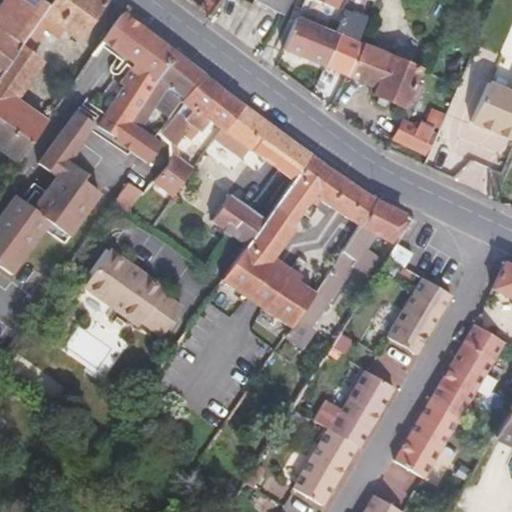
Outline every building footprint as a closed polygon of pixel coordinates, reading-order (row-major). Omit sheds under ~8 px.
[(0,0),(0,29),(18,43),(26,32),(35,19),(39,14),(46,5),(38,0),(0,0)] [(76,40),(107,0),(106,0),(49,0),(46,5),(39,14),(76,40)] [(201,0),(195,8),(209,18),(222,0),(201,0)] [(254,0),(280,13),(287,0),(254,0)] [(313,0),(333,8),(336,0),(313,0)] [(282,50),(345,76),(361,45),(361,44),(357,42),(365,20),(343,11),(334,33),(296,18),(282,50)] [(100,45),(116,56),(120,51),(140,24),(123,12),(100,45)] [(0,150),(15,161),(44,123),(12,99),(38,61),(28,54),(47,28),(35,19),(26,32),(18,43),(16,46),(0,67),(0,150)] [(94,122),(96,125),(112,136),(115,138),(174,52),(140,24),(120,51),(132,61),(129,65),(118,80),(122,83),(96,119),(94,122)] [(18,43),(0,29),(0,67),(16,46),(18,43)] [(418,69),(361,45),(345,76),(374,87),(372,94),(402,107),(404,101),(406,97),(412,82),(418,69)] [(120,51),(116,56),(124,61),(129,65),(132,61),(120,51)] [(109,139),(125,150),(143,163),(156,144),(152,136),(155,133),(162,124),(178,104),(180,101),(203,74),(174,52),(115,138),(112,136),(109,139)] [(117,71),(124,61),(116,56),(109,66),(109,69),(111,72),(113,73),(117,71)] [(207,122),(210,124),(232,96),(210,80),(203,74),(180,101),(178,104),(162,124),(178,137),(184,130),(194,137),(207,122)] [(468,123),(511,141),(511,87),(506,89),(487,81),(468,123)] [(422,87),(412,82),(406,97),(404,101),(414,106),(422,87)] [(210,124),(222,132),(243,104),(232,96),(210,124)] [(284,134),(268,123),(243,104),(222,132),(214,142),(241,160),(248,151),(264,162),(284,134)] [(86,129),(91,133),(96,125),(94,122),(96,119),(78,105),(60,129),(65,132),(67,130),(78,138),(86,129)] [(402,120),(392,139),(422,154),(431,135),(402,120)] [(121,155),(125,150),(109,139),(112,136),(96,125),(91,133),(121,155)] [(65,132),(60,129),(34,162),(52,177),(47,184),(55,189),(69,166),(64,162),(81,140),(78,138),(67,130),(65,132)] [(264,162),(291,181),(311,153),(303,148),(284,134),(264,162)] [(312,196),(358,226),(376,199),(352,183),(340,175),(311,153),(291,181),(262,220),(243,247),(218,281),(260,309),(288,329),(312,293),(269,264),(294,229),(291,226),(312,196)] [(23,205),(17,200),(11,196),(0,210),(0,269),(2,271),(73,169),(69,166),(55,189),(47,184),(42,192),(29,183),(21,196),(36,207),(29,216),(20,210),(23,205)] [(167,189),(180,172),(166,167),(153,179),(167,189)] [(81,175),(73,169),(2,271),(5,274),(38,230),(58,244),(94,195),(77,181),(81,175)] [(21,196),(17,200),(23,205),(20,210),(29,216),(36,207),(21,196)] [(227,196),(210,221),(243,247),(262,220),(227,196)] [(388,242),(402,216),(403,212),(389,207),(385,205),(376,199),(358,226),(342,248),(312,293),(288,329),(283,336),(300,348),(314,329),(311,326),(352,266),(367,277),(380,259),(369,253),(364,249),(374,235),(388,242)] [(162,293),(107,253),(81,289),(135,329),(138,325),(158,340),(179,312),(159,297),(162,293)] [(388,262),(379,276),(389,282),(397,268),(388,262)] [(511,265),(503,262),(490,288),(492,289),(511,299),(511,265)] [(409,279),(412,273),(402,267),(398,273),(409,279)] [(386,337),(414,354),(420,344),(449,296),(446,294),(443,292),(427,282),(420,278),(386,337)] [(492,358),(463,342),(445,373),(428,402),(457,419),(492,358)] [(365,371),(329,431),(354,446),(357,448),(375,419),(393,389),(365,371)] [(422,478),(457,419),(428,402),(410,431),(404,441),(393,461),(422,478)] [(511,402),(492,436),(511,445),(511,443),(511,402)] [(327,429),(292,489),(320,505),(328,490),(354,446),(329,431),(327,429)] [(399,511),(372,495),(362,511),(399,511)] [(212,499),(202,511),(224,511),(226,509),(212,499)]
